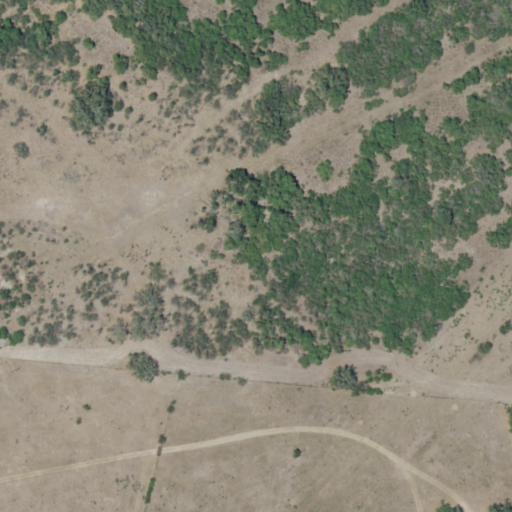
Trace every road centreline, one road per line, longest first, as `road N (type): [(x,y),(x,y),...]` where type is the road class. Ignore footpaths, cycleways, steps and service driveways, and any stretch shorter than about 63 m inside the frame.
road 1 (track): [(511,13),(0,261)]
road 2 (track): [(332,433),(446,511)]
